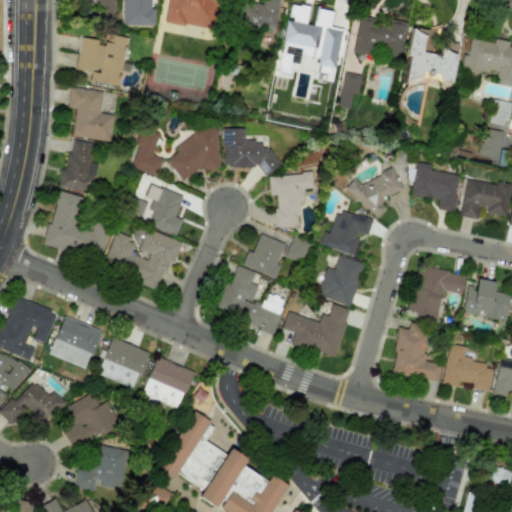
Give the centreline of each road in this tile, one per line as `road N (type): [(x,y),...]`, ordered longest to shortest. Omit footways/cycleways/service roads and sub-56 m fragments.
road 1 (residential): [(0,253),(297,381),(511,432)]
road 2 (residential): [(354,397),(402,236),(511,258)]
road 3 (tertiary): [(2,223),(27,114),(29,0)]
road 4 (residential): [(226,209),(176,330)]
